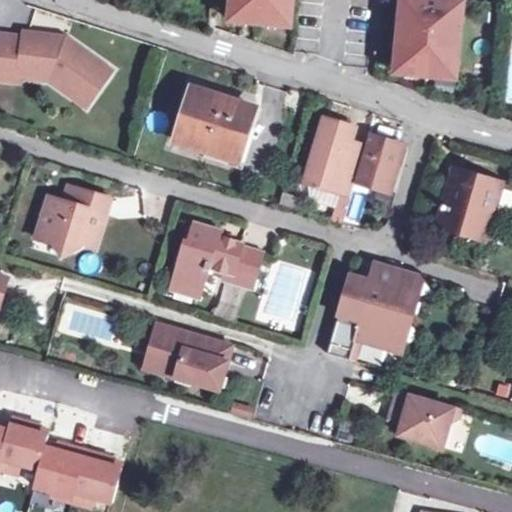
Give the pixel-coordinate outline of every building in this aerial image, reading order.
[(232,0),(231,22),(254,25),(267,25),(292,28),(294,0),(232,0)] [(451,1),(451,0),(403,0),(396,74),(458,81),(465,3),(451,1)] [(23,38),(0,35),(0,34),(0,78),(18,81),(19,76),(49,80),(76,99),(90,80),(99,86),(110,71),(75,46),(72,50),(67,46),(70,42),(66,39),(24,33),(23,38)] [(90,80),(76,99),(85,105),(99,86),(90,80)] [(192,89),(176,139),(238,159),(254,110),(192,89)] [(348,126),(323,118),(304,183),(336,193),(341,177),(356,181),(366,147),(350,142),(347,151),(340,149),(342,141),(344,141),(344,140),(348,126)] [(356,181),(355,182),(390,192),(402,150),(401,146),(369,137),(366,147),(356,181)] [(350,142),(344,140),(344,141),(342,141),(340,149),(347,151),(350,142)] [(509,221),(511,211),(511,201),(496,198),(500,180),(456,168),(440,222),(485,235),(491,216),(509,221)] [(356,181),(341,177),(336,193),(351,197),(355,182),(356,181)] [(511,183),(500,180),(496,198),(511,201),(511,183)] [(113,200),(71,187),(67,202),(52,198),(39,239),(58,245),(70,238),(77,251),(85,246),(97,250),(113,200)] [(187,243),(177,278),(203,286),(208,271),(211,272),(212,268),(227,273),(234,275),(235,273),(256,280),(264,254),(243,248),(243,245),(221,238),(222,233),(197,225),(191,244),(187,243)] [(70,238),(58,245),(64,258),(77,251),(70,238)] [(256,320),(298,333),(318,271),(304,266),(308,254),(280,245),(256,320)] [(346,297),(329,355),(351,362),(357,338),(394,349),(404,316),(413,318),(419,300),(413,298),(418,278),(378,267),(373,285),(372,287),(376,288),(372,304),(361,301),(346,297)] [(234,275),(227,273),(225,281),(253,289),(256,280),(235,273),(234,275)] [(0,305),(8,279),(0,276),(0,305)] [(203,286),(177,278),(173,291),(199,299),(203,286)] [(424,280),(418,278),(413,298),(419,300),(424,280)] [(367,283),(361,301),(372,304),(376,288),(372,287),(373,285),(367,283)] [(233,348),(158,326),(150,354),(181,363),(176,378),(220,391),(225,375),(220,373),(223,363),(228,365),(233,348)] [(181,363),(150,354),(146,369),(176,378),(181,363)] [(462,413),(398,394),(394,410),(400,411),(396,423),(404,425),(400,437),(442,449),(449,424),(459,421),(462,413)] [(400,411),(394,410),(391,421),(396,423),(400,411)] [(32,427),(11,421),(8,431),(0,460),(0,472),(16,477),(19,467),(38,472),(45,446),(49,433),(31,429),(32,427)] [(476,453),(511,465),(511,442),(483,433),(476,453)] [(122,467),(45,446),(33,492),(91,507),(94,497),(113,502),(122,467)]
